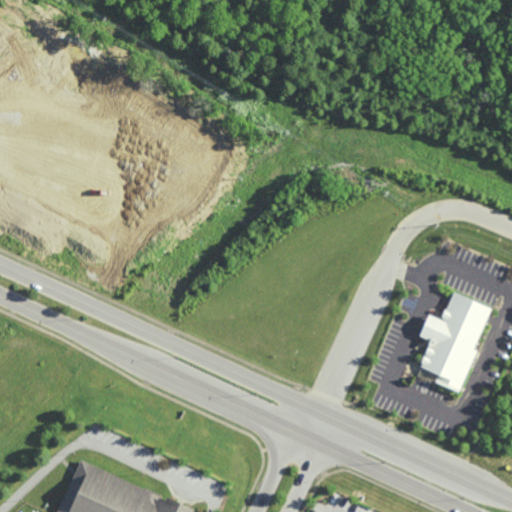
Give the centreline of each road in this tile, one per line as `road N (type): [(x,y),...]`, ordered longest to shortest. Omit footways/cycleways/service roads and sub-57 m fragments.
road 1 (tertiary): [(511,502),(0,262)]
road 2 (tertiary): [(0,297),(464,511)]
road 3 (residential): [(511,225),(468,207),(417,216),(394,247),(320,410)]
road 4 (residential): [(320,410),(290,432),(255,511)]
